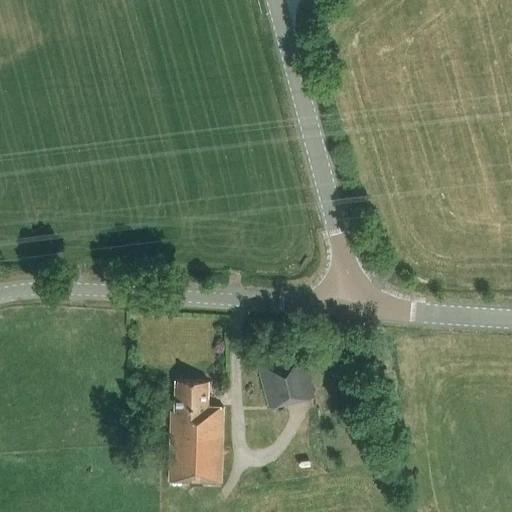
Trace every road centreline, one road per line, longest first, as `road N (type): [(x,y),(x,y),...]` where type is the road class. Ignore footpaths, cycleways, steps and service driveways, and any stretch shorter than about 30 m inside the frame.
road 1 (tertiary): [(0,293),(52,288),(357,307)]
road 2 (tertiary): [(357,307),(276,4)]
road 3 (tertiary): [(511,317),(357,307)]
